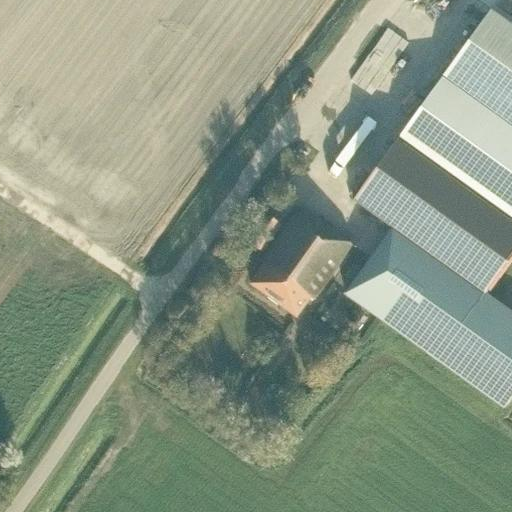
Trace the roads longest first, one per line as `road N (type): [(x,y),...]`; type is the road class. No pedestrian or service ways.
road 1 (unclassified): [(16,511),(390,0)]
road 2 (track): [(162,304),(0,191)]
